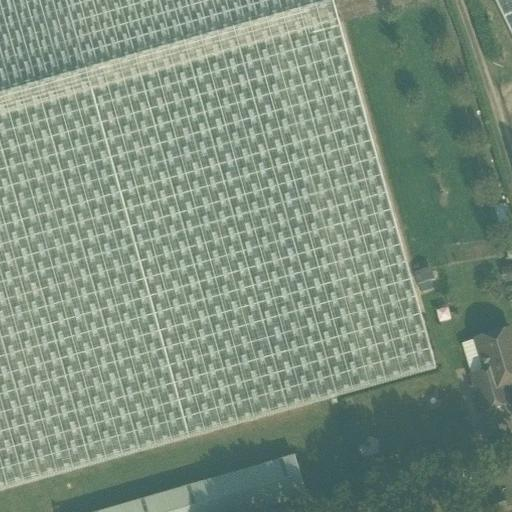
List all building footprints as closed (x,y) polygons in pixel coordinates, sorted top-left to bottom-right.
[(0,0),(0,492),(435,370),(330,0),(0,0)] [(511,0),(493,0),(511,38),(511,0)] [(417,287),(419,287),(431,283),(434,282),(430,269),(413,274),(417,287)] [(511,341),(509,332),(490,338),(460,347),(480,416),(511,407),(511,405),(507,388),(511,386),(511,341)] [(109,511),(262,511),(306,499),(294,458),(109,511)] [(488,501),(491,511),(498,511),(506,510),(502,497),(488,501)]
